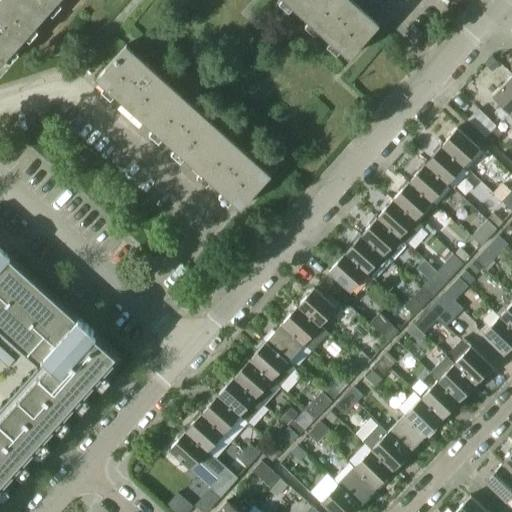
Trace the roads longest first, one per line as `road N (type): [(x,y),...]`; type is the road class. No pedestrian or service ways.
road 1 (residential): [(189,350),(499,9)]
road 2 (residential): [(134,300),(213,218),(67,89),(0,109)]
road 3 (residential): [(134,300),(0,179)]
road 4 (residential): [(511,396),(400,511)]
road 5 (residential): [(83,467),(189,350)]
